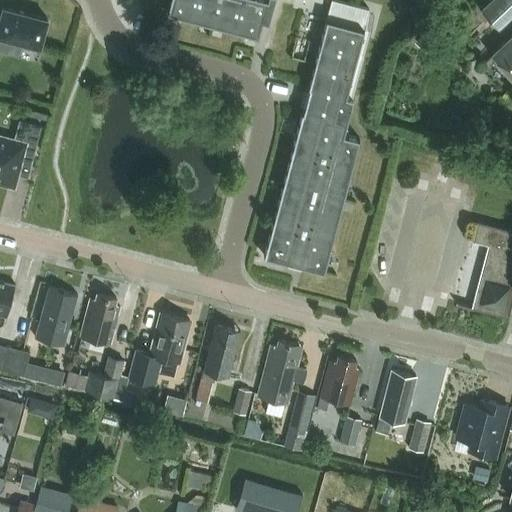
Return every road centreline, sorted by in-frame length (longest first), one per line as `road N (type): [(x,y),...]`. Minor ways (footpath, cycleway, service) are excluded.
road 1 (residential): [(220,296),(261,111),(252,91),(118,42),(93,0)]
road 2 (residential): [(511,373),(220,296)]
road 3 (residential): [(220,296),(0,237)]
